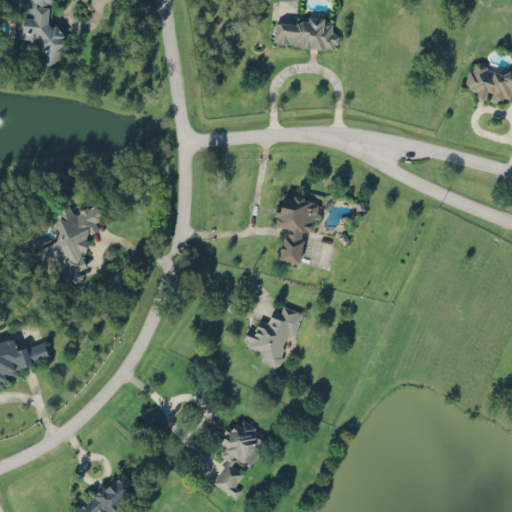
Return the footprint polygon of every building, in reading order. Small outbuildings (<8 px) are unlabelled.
[(16,37),(38,38),(37,58),(63,59),(65,23),(53,22),(53,0),(26,0),(26,9),(17,9),(16,37)] [(273,45),(337,49),(338,29),(329,28),(329,17),(298,15),(298,24),(274,22),(273,45)] [(511,70),(470,63),(466,86),(474,87),(472,96),(510,102),(511,90),(511,70)] [(314,231),(319,199),(280,192),(274,225),(284,226),(279,259),(298,262),(303,229),(314,231)] [(56,210),(58,214),(57,241),(39,249),(39,257),(44,267),(59,268),(66,282),(72,283),(81,278),(81,268),(86,266),(81,255),(81,251),(87,248),(87,234),(97,230),(97,219),(103,217),(98,204),(92,204),(74,212),(70,204),(56,210)] [(303,313),(278,301),(268,322),(260,318),(254,330),(249,327),(241,342),(260,351),(257,357),(277,367),(303,313)] [(44,340),(17,348),(14,336),(0,340),(0,382),(21,376),(18,366),(49,357),(44,340)] [(213,482),(235,497),(242,487),(238,484),(245,475),(231,465),(236,457),(247,465),(267,436),(240,417),(230,431),(227,430),(219,441),(226,445),(220,454),(228,460),(213,482)] [(76,511),(94,511),(102,506),(106,511),(121,511),(124,510),(120,505),(136,491),(129,482),(131,481),(122,470),(76,511)]
